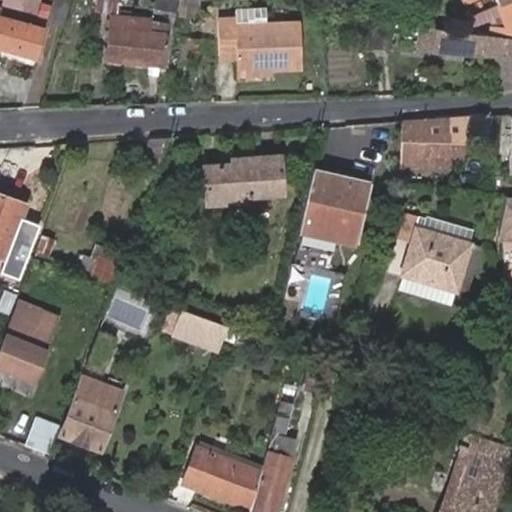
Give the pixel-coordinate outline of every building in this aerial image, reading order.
[(61,0),(46,0),(42,19),(57,23),(61,0)] [(87,0),(74,0),(74,7),(86,8),(87,0)] [(171,0),(162,0),(161,10),(171,10),(171,0)] [(475,18),(479,26),(486,23),(488,28),(502,21),(506,31),(492,29),(490,37),(511,39),(511,0),(497,8),(475,18)] [(141,13),(107,11),(104,58),(165,63),(168,23),(148,21),(148,28),(140,28),(141,13)] [(259,11),(231,11),(231,22),(231,28),(259,27),(259,11)] [(0,16),(0,48),(34,57),(41,27),(0,16)] [(391,23),(371,21),(367,46),(388,48),(391,23)] [(297,65),(295,26),(259,27),(231,28),(231,22),(215,22),(217,61),(232,60),(233,67),(297,65)] [(511,39),(490,37),(418,27),(415,52),(483,59),(486,58),(493,58),(506,58),(509,90),(511,89),(511,39)] [(495,92),(509,90),(506,58),(493,58),(493,65),(495,92)] [(297,65),(233,67),(233,78),(266,77),(266,72),(297,72),(297,65)] [(483,117),(395,123),(389,148),(391,171),(450,167),(450,157),(463,156),(462,144),(485,143),(483,117)] [(137,166),(154,173),(167,138),(147,139),(137,166)] [(234,163),(200,165),(202,204),(250,200),(250,195),(278,194),(276,156),(233,158),(234,163)] [(301,203),(294,232),(350,244),(362,184),(308,171),(301,203)] [(0,188),(0,200),(17,206),(20,195),(0,188)] [(511,194),(506,194),(503,240),(511,240),(511,194)] [(0,253),(17,206),(0,200),(0,253)] [(479,248),(480,243),(424,230),(426,221),(431,222),(431,218),(433,211),(417,208),(415,219),(411,218),(405,245),(420,248),(412,280),(466,292),(469,293),(471,282),(479,248)] [(426,221),(424,230),(480,243),(483,230),(431,218),(431,222),(426,221)] [(93,250),(121,260),(127,244),(99,234),(93,250)] [(85,273),(93,250),(86,246),(76,269),(85,273)] [(490,250),(479,248),(471,282),(482,285),(490,250)] [(85,273),(112,283),(121,260),(93,250),(85,273)] [(409,293),(463,305),(466,292),(412,280),(409,293)] [(4,337),(26,345),(34,323),(26,319),(37,288),(22,282),(2,336),(4,337)] [(64,297),(43,289),(39,301),(59,309),(64,297)] [(178,308),(227,327),(231,316),(182,297),(178,308)] [(178,308),(166,304),(157,328),(169,333),(178,308)] [(229,328),(227,327),(178,308),(169,333),(220,351),(229,328)] [(113,338),(98,332),(85,369),(100,375),(113,338)] [(44,352),(26,345),(4,337),(0,349),(0,368),(33,381),(44,352)] [(330,399),(340,375),(323,368),(314,393),(330,399)] [(314,376),(302,372),(300,380),(311,384),(314,376)] [(59,436),(99,451),(122,390),(93,381),(93,379),(82,375),(59,436)] [(302,389),(296,387),(294,394),(300,396),(302,389)] [(290,401),(251,505),(267,511),(278,511),(304,442),(291,436),(303,407),(290,401)] [(24,445),(48,454),(59,424),(35,414),(24,445)] [(490,511),(511,455),(511,448),(469,432),(438,511),(490,511)] [(251,505),(261,467),(196,442),(185,470),(198,475),(194,485),(251,507),(251,505)] [(181,481),(194,485),(198,475),(185,470),(181,481)]
